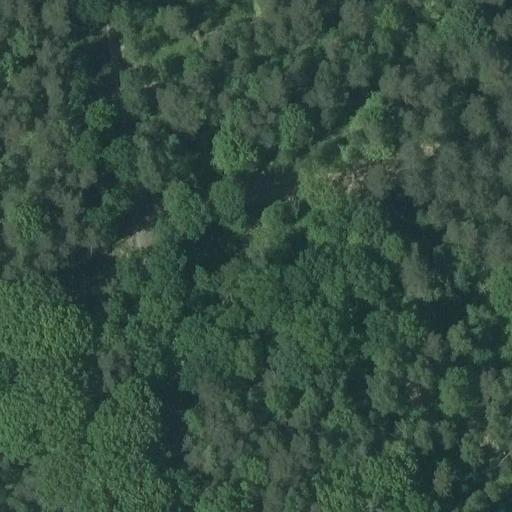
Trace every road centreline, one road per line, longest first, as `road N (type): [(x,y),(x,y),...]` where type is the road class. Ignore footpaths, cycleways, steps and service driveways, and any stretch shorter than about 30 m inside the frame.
road 1 (track): [(144,222),(511,148)]
road 2 (track): [(195,511),(144,222)]
road 3 (track): [(103,0),(144,222)]
